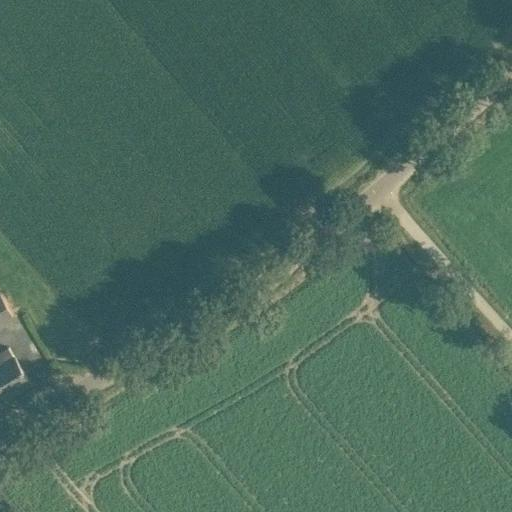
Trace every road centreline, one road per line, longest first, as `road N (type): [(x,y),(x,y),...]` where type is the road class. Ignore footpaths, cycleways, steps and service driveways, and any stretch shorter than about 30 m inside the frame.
road 1 (unclassified): [(0,434),(202,322),(375,199)]
road 2 (unclassified): [(511,347),(375,199)]
road 3 (unclassified): [(375,199),(511,77)]
